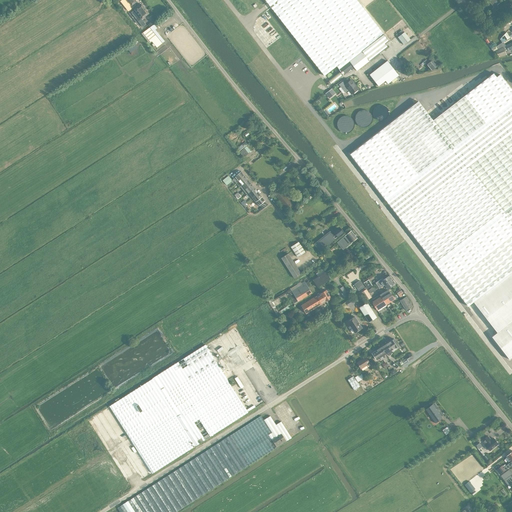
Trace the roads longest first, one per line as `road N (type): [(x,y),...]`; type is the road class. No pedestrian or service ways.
road 1 (unclassified): [(416,315),(410,295),(168,0)]
road 2 (unclassified): [(102,511),(416,315)]
road 3 (unclassified): [(511,428),(416,315)]
